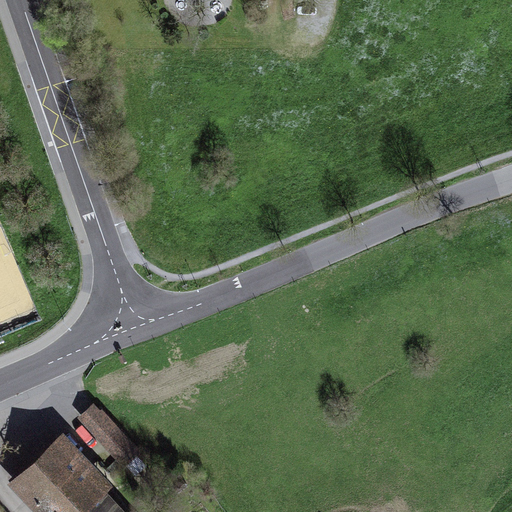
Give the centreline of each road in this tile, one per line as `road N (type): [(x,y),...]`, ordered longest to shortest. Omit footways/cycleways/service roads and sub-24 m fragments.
road 1 (unclassified): [(511,180),(134,328)]
road 2 (residential): [(20,0),(134,328)]
road 3 (residential): [(134,328),(0,386)]
